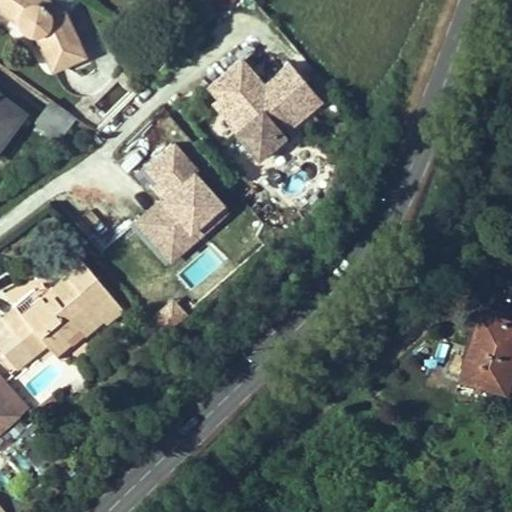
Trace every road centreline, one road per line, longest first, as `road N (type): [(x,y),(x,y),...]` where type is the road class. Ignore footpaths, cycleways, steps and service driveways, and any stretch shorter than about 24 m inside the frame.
road 1 (secondary): [(476,0),(471,31),(397,200),(342,273),(101,511)]
road 2 (unknown): [(0,219),(63,179),(87,174),(136,184)]
